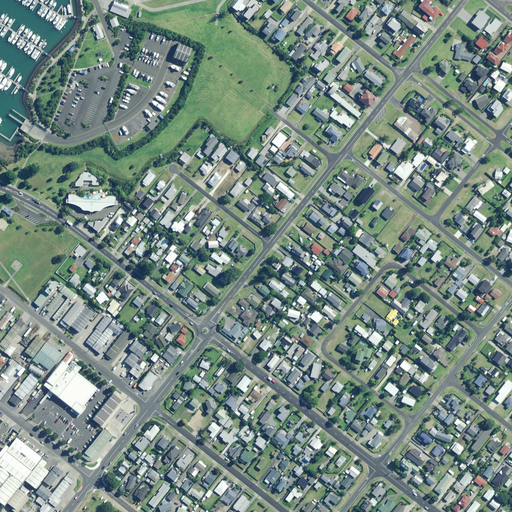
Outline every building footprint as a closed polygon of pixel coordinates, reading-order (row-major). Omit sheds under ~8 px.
[(132,7),(114,0),(113,0),(110,10),(127,17),(132,7)] [(238,9),(240,11),(244,6),(241,3),(243,1),(242,0),(235,0),(231,6),(236,11),(238,9)] [(258,9),(259,8),(259,7),(260,5),(258,3),(259,2),(256,0),(251,7),(256,11),(258,8),(258,9)] [(285,13),(293,4),(288,0),(285,0),(282,5),(280,8),(285,13)] [(346,0),(339,0),(337,2),(340,4),(335,10),(338,12),(343,6),(345,7),(349,2),(346,0)] [(427,5),(431,1),(429,0),(419,0),(421,2),(419,5),(418,4),(416,6),(430,16),(428,18),(431,20),(432,18),(434,19),(440,10),(435,6),(433,9),(427,5)] [(390,13),(394,8),(388,3),(387,5),(384,3),(380,9),(387,15),(389,12),(390,13)] [(370,14),(373,10),(367,5),(358,17),(363,21),(366,17),(368,18),(371,14),(370,14)] [(267,19),(272,13),(267,8),(264,12),(265,13),(263,15),(267,19)] [(351,21),(359,10),(356,8),(354,10),(352,9),(346,17),(351,21)] [(294,12),(293,11),(287,19),(290,22),(292,19),(295,21),(301,13),(297,9),(294,12)] [(405,23),(411,16),(403,10),(398,17),(405,23)] [(486,20),(488,17),(480,10),(471,22),(480,29),(486,21),(486,20)] [(246,22),(252,15),(248,12),(242,19),(246,22)] [(379,18),(375,15),(369,22),(373,24),(374,25),(379,18)] [(302,36),(314,21),(309,16),(297,32),(302,36)] [(116,17),(109,20),(112,27),(119,25),(116,17)] [(398,26),(400,24),(391,18),(386,24),(396,32),(400,27),(398,26)] [(494,32),(502,23),(495,18),(492,23),(490,22),(484,29),(491,35),(493,31),(494,32)] [(285,19),(279,26),(281,27),(280,28),(281,29),(284,27),(285,27),(289,22),(285,19)] [(268,36),(275,26),(269,22),(262,32),(268,36)] [(372,25),(373,24),(369,22),(362,32),(370,36),(375,26),(372,25)] [(422,35),(427,28),(418,22),(413,29),(422,35)] [(100,27),(98,25),(92,27),(94,31),(95,30),(97,35),(96,35),(97,39),(104,37),(102,34),(103,33),(100,27)] [(316,37),(320,32),(313,26),(309,31),(316,37)] [(286,34),(279,28),(271,38),(274,40),(276,38),(280,41),(286,34)] [(379,44),(384,48),(388,43),(391,45),(393,42),(383,34),(380,38),(382,40),(379,44)] [(404,37),(401,35),(400,37),(399,36),(396,39),(397,40),(394,44),(397,46),(404,37)] [(405,38),(403,41),(404,42),(402,46),(401,45),(397,50),(398,51),(395,55),(401,59),(403,56),(402,55),(409,46),(410,47),(413,44),(411,43),(415,39),(410,35),(407,40),(405,38)] [(482,50),(487,43),(480,37),(474,44),(482,50)] [(321,54),(328,45),(323,41),(320,45),(317,43),(313,48),(316,50),(313,54),(312,53),(310,55),(316,60),(321,53),(321,54)] [(336,53),(341,46),(335,42),(328,52),(332,55),(334,52),(336,53)] [(498,45),(495,48),(496,49),(494,52),(498,55),(501,51),(503,52),(507,47),(502,42),(499,46),(498,45)] [(71,53),(78,46),(74,43),(67,50),(71,53)] [(185,66),(192,49),(178,43),(171,60),(185,66)] [(298,57),(301,59),(305,54),(302,52),(306,48),(301,43),(290,56),(296,61),(298,57)] [(465,48),(463,48),(464,44),(457,43),(455,50),(456,51),(455,58),(461,60),(461,59),(470,61),(472,55),(463,53),(464,51),(465,48)] [(347,57),(348,56),(348,55),(350,52),(344,48),(335,59),(341,63),(346,57),(347,57)] [(500,61),(498,60),(499,59),(490,52),(485,58),(496,66),(500,61)] [(476,64),(481,58),(477,55),(472,61),(476,64)] [(359,73),(365,69),(359,58),(353,62),(359,73)] [(322,62),(322,61),(321,63),(319,62),(314,69),(318,72),(319,70),(321,72),(328,63),(324,60),(322,62)] [(445,76),(447,75),(446,74),(448,71),(447,70),(450,65),(444,60),(443,62),(442,61),(438,65),(439,66),(438,67),(443,71),(441,73),(445,76)] [(511,68),(510,67),(511,66),(503,62),(499,68),(510,73),(511,68)] [(485,68),(484,69),(479,65),(475,70),(477,72),(473,76),(479,81),(488,71),(485,68)] [(495,79),(499,72),(495,69),(491,76),(495,79)] [(371,72),(370,72),(368,70),(364,75),(378,87),(385,78),(378,73),(376,76),(371,72)] [(329,84),(335,76),(329,71),(323,79),(329,84)] [(345,80),(348,76),(342,71),(337,78),(339,80),(340,78),(342,80),(345,80)] [(462,81),(467,75),(463,72),(458,78),(462,81)] [(308,90),(316,79),(312,76),(309,79),(305,76),(301,81),(303,83),(302,84),(300,83),(294,91),(300,95),(303,91),(305,92),(307,89),(308,90)] [(471,93),(476,86),(468,79),(460,89),(466,93),(468,90),(471,93)] [(499,92),(505,84),(499,79),(493,88),(499,92)] [(314,86),(318,89),(319,88),(322,91),(325,86),(318,80),(314,86)] [(331,95),(339,87),(333,82),(329,86),(331,88),(328,92),(331,95)] [(350,93),(353,88),(347,83),(343,88),(350,93)] [(508,102),(511,97),(511,91),(508,88),(502,96),(508,102)] [(368,107),(376,98),(366,90),(359,99),(368,107)] [(358,117),(361,114),(335,93),(332,97),(358,117)] [(291,107),(297,98),(292,95),(286,103),(291,107)] [(483,105),(488,103),(485,95),(475,100),(479,109),(484,107),(483,105)] [(417,110),(421,105),(413,98),(409,104),(417,110)] [(500,106),(501,104),(496,100),(487,110),(496,118),(502,110),(501,109),(502,108),(500,106)] [(308,106),(309,104),(306,102),(304,104),(303,103),(301,105),(300,104),(296,108),(303,114),(309,107),(308,106)] [(428,122),(437,111),(432,107),(429,112),(424,108),(419,113),(426,118),(424,120),(428,122)] [(324,122),(328,116),(317,108),(312,113),(317,117),(316,118),(320,121),(321,120),(324,122)] [(349,128),(354,122),(342,113),(340,116),(339,115),(338,117),(336,115),(337,113),(334,110),(330,116),(341,124),(342,123),(349,128)] [(412,123),(405,117),(400,117),(394,125),(407,136),(413,142),(419,135),(409,127),(412,123)] [(444,119),(442,120),(439,118),(435,123),(443,129),(449,122),(444,119)] [(153,120),(145,127),(148,131),(150,129),(150,130),(157,124),(153,120)] [(341,136),(342,134),(331,125),(325,132),(331,137),(330,139),(335,142),(340,136),(341,136)] [(270,126),(265,133),(268,135),(266,137),(268,138),(274,130),(270,126)] [(454,131),(453,132),(451,130),(446,136),(453,142),(455,140),(458,142),(454,146),(456,148),(464,139),(454,131)] [(279,148),(287,138),(280,132),(272,142),(279,148)] [(419,145),(424,138),(422,136),(416,143),(419,145)] [(474,139),(472,141),(468,137),(463,143),(465,145),(461,150),(465,154),(467,151),(468,151),(474,144),(475,145),(477,142),(474,139)] [(401,150),(406,144),(398,138),(390,149),(397,154),(399,153),(400,154),(402,151),(401,150)] [(434,142),(429,139),(428,140),(426,139),(423,143),(425,145),(424,146),(428,149),(434,142)] [(224,148),(225,147),(220,143),(210,157),(215,160),(218,156),(221,158),(227,150),(224,148)] [(285,152),(284,153),(286,155),(289,157),(290,156),(292,158),(300,149),(292,143),(285,152)] [(373,159),(382,148),(376,143),(369,153),(371,155),(370,157),(373,159)] [(255,151),(256,149),(253,147),(247,155),(252,159),(257,153),(255,151)] [(442,152),(437,148),(432,155),(442,163),(449,154),(447,152),(443,157),(440,155),(442,152)] [(286,155),(284,153),(283,152),(284,152),(281,149),(271,160),(274,162),(275,161),(279,164),(286,155)] [(231,150),(225,158),(233,164),(239,156),(231,150)] [(306,151),(306,152),(303,150),(300,155),(302,157),(304,155),(305,156),(304,158),(310,163),(315,157),(306,151)] [(202,159),(205,155),(199,151),(196,154),(202,159)] [(380,165),(389,155),(384,151),(376,161),(380,165)] [(184,166),(191,157),(184,152),(179,159),(181,160),(179,162),(184,166)] [(255,162),(262,168),(269,160),(261,154),(255,162)] [(420,164),(425,157),(420,154),(417,157),(416,156),(413,159),(414,160),(412,163),(416,167),(419,164),(420,164)] [(451,170),(454,166),(455,168),(456,167),(457,167),(462,160),(455,154),(452,158),(451,158),(447,163),(448,164),(446,167),(451,170)] [(433,166),(436,162),(429,156),(426,160),(433,166)] [(240,172),(245,165),(240,161),(235,168),(240,172)] [(394,168),(395,166),(390,162),(386,168),(390,172),(392,170),(393,171),(395,169),(394,168)] [(411,168),(413,166),(407,162),(403,168),(399,165),(394,172),(404,180),(413,169),(411,168)] [(209,165),(207,167),(204,164),(199,169),(203,172),(203,173),(206,175),(212,167),(209,165)] [(310,176),(313,171),(303,164),(300,169),(310,176)] [(219,181),(227,171),(222,167),(213,176),(219,181)] [(292,177),(296,172),(290,167),(286,173),(292,177)] [(442,175),(445,172),(440,169),(436,173),(438,175),(432,183),(439,188),(444,181),(443,181),(445,178),(442,175)] [(345,171),(344,172),(342,170),(337,178),(346,184),(351,177),(347,174),(347,172),(345,171)] [(155,176),(150,171),(142,181),(143,182),(142,183),(146,186),(147,185),(148,185),(155,176)] [(84,172),(75,183),(75,186),(81,186),(82,186),(83,185),(83,184),(83,183),(84,183),(91,183),(91,184),(92,184),(92,185),(98,185),(98,180),(88,172),(84,172)] [(404,187),(406,189),(407,187),(414,191),(415,189),(418,191),(424,183),(416,178),(419,175),(416,172),(404,187)] [(357,188),(364,180),(358,176),(352,184),(357,188)] [(248,187),(252,181),(248,177),(243,183),(248,187)] [(165,184),(160,180),(157,184),(161,187),(158,190),(160,191),(165,184)] [(481,195),(494,186),(490,181),(477,190),(481,195)] [(235,197),(243,187),(241,185),(242,184),(241,183),(240,184),(238,182),(229,192),(235,197)] [(280,182),(276,188),(288,197),(287,199),(289,201),(294,195),(288,189),(280,182)] [(328,190),(334,195),(336,193),(341,196),(345,191),(340,188),(341,186),(338,183),(337,185),(333,182),(328,190)] [(270,185),(267,183),(263,188),(266,190),(266,191),(271,195),(275,190),(270,186),(270,185)] [(431,189),(433,187),(428,183),(426,186),(428,188),(420,198),(423,200),(424,198),(428,201),(431,196),(432,197),(436,193),(431,189)] [(174,188),(171,186),(164,195),(170,199),(176,192),(173,190),(174,188)] [(450,196),(452,193),(443,186),(441,189),(450,196)] [(373,192),(368,188),(362,195),(367,199),(373,192)] [(140,199),(145,193),(140,189),(139,191),(138,190),(137,193),(135,195),(140,199)] [(508,198),(511,194),(505,189),(502,193),(508,198)] [(350,201),(353,197),(346,191),(343,196),(350,201)] [(186,195),(181,193),(179,199),(178,199),(177,202),(178,202),(177,203),(183,205),(185,198),(186,198),(186,195)] [(68,195),(68,203),(71,203),(73,204),(77,205),(79,206),(80,207),(81,208),(82,209),(82,210),(83,210),(84,210),(86,210),(88,210),(90,211),(91,211),(92,211),(93,211),(94,210),(95,210),(98,211),(99,210),(100,210),(101,209),(102,208),(103,207),(104,207),(105,206),(107,206),(109,205),(110,205),(113,204),(115,204),(115,197),(113,196),(111,196),(110,196),(109,196),(108,196),(107,196),(106,197),(105,198),(104,198),(103,198),(102,199),(97,199),(96,199),(94,199),(93,199),(91,199),(90,199),(89,199),(87,199),(86,199),(84,199),(82,198),(81,198),(79,197),(77,196),(76,195),(75,195),(74,194),(73,194),(72,194),(71,194),(70,195),(68,195)] [(257,196),(257,197),(256,196),(252,201),(258,205),(262,199),(257,196)] [(465,208),(470,212),(473,209),(474,210),(476,208),(477,209),(482,203),(474,196),(465,208)] [(156,200),(152,197),(147,202),(152,206),(156,200)] [(279,202),(276,200),(274,203),(275,206),(281,211),(288,201),(283,197),(279,202)] [(250,205),(248,204),(248,205),(241,199),(237,204),(247,212),(249,209),(251,211),(255,206),(252,203),(250,205)] [(335,205),(341,210),(346,205),(347,206),(349,204),(343,199),(339,203),(337,202),(335,205)] [(377,210),(382,204),(377,199),(372,206),(377,210)] [(333,212),(332,212),(332,209),(333,208),(328,205),(324,210),(333,217),(337,212),(334,210),(333,212)] [(159,212),(154,208),(149,214),(157,220),(160,216),(157,214),(159,212)] [(389,220),(391,217),(390,217),(393,213),(387,208),(382,214),(389,220)] [(207,211),(204,209),(200,214),(201,215),(195,223),(200,227),(211,213),(207,210),(207,211)] [(161,219),(159,222),(162,225),(163,224),(165,226),(168,221),(169,221),(170,221),(174,215),(168,210),(165,215),(162,219),(161,219)] [(258,219),(260,216),(257,214),(259,212),(256,210),(250,217),(262,226),(264,223),(258,219)] [(143,215),(139,212),(135,217),(140,221),(144,216),(143,215)] [(326,221),(322,218),(321,218),(318,216),(318,215),(313,212),(309,218),(318,224),(319,223),(322,226),(326,221)] [(486,218),(478,212),(476,214),(473,212),(472,214),(483,222),(486,218)] [(192,217),(188,213),(184,218),(188,222),(192,217)] [(273,218),(271,217),(272,216),(270,214),(269,215),(266,213),(263,216),(265,217),(262,220),(268,224),(273,218)] [(461,226),(465,220),(463,218),(464,216),(460,213),(458,216),(457,214),(455,217),(456,218),(454,220),(461,226)] [(114,222),(113,224),(117,227),(120,223),(123,220),(125,218),(120,214),(114,222)] [(137,220),(132,216),(130,218),(129,217),(126,222),(132,226),(137,220)] [(87,223),(98,232),(108,220),(104,217),(101,221),(88,222),(87,223)] [(374,225),(379,219),(376,217),(371,223),(374,225)] [(9,224),(1,218),(0,219),(0,228),(4,231),(9,224)] [(213,221),(212,220),(210,223),(216,227),(220,222),(215,218),(213,221)] [(346,229),(350,223),(345,219),(343,221),(341,220),(339,224),(343,227),(343,226),(346,229)] [(180,225),(175,221),(170,227),(176,231),(177,232),(178,231),(180,233),(184,228),(183,228),(184,227),(181,224),(180,225)] [(306,222),(302,228),(310,234),(311,233),(313,234),(316,229),(306,222)] [(331,235),(337,227),(333,224),(326,232),(331,235)] [(494,236),(495,235),(496,235),(499,237),(508,226),(504,224),(500,230),(496,228),(495,230),(491,227),(488,232),(494,236)] [(468,229),(463,225),(460,229),(465,233),(468,229)] [(479,236),(485,229),(480,225),(474,232),(479,236)] [(401,237),(406,241),(412,234),(413,235),(415,232),(414,231),(415,230),(411,226),(407,231),(406,231),(401,237)] [(218,234),(219,234),(218,235),(220,236),(220,235),(224,239),(228,234),(224,230),(225,229),(223,227),(222,229),(218,234)] [(343,236),(346,232),(341,227),(338,231),(343,236)] [(426,230),(424,233),(419,229),(414,235),(418,238),(416,241),(422,245),(431,234),(426,230)] [(373,242),(374,239),(364,232),(358,240),(368,248),(370,245),(371,246),(373,242)] [(163,237),(160,241),(160,240),(156,245),(157,246),(159,248),(160,246),(164,249),(167,245),(165,244),(166,242),(167,243),(168,240),(168,239),(164,236),(163,237)] [(219,237),(217,239),(219,241),(218,243),(224,247),(227,242),(221,238),(221,239),(219,237)] [(435,246),(437,243),(434,241),(433,241),(431,239),(430,240),(429,240),(426,244),(425,243),(419,251),(423,254),(428,247),(432,250),(434,251),(437,247),(435,246)] [(233,251),(238,244),(233,240),(228,246),(233,251)] [(138,246),(134,250),(136,251),(135,252),(137,254),(136,255),(138,256),(139,255),(142,257),(144,254),(143,253),(144,251),(143,250),(145,248),(143,246),(145,243),(142,241),(137,246),(138,246)] [(197,252),(202,246),(199,243),(196,241),(191,247),(197,252)] [(128,246),(124,252),(128,256),(133,250),(134,251),(137,247),(134,245),(132,243),(130,245),(129,247),(128,246)] [(324,248),(321,245),(319,247),(315,243),(310,249),(318,255),(322,249),(323,249),(324,248)] [(370,253),(369,254),(358,244),(352,252),(371,267),(376,262),(372,258),(374,256),(370,253)] [(398,253),(402,247),(397,244),(393,250),(398,253)] [(86,251),(79,245),(74,250),(77,253),(75,256),(77,257),(79,255),(81,257),(86,251)] [(302,253),(303,251),(293,245),(291,248),(293,249),(291,251),(302,258),(304,254),(302,253)] [(244,257),(247,252),(240,246),(236,250),(239,252),(236,256),(239,258),(242,255),(244,257)] [(346,263),(353,254),(345,248),(338,256),(346,263)] [(408,257),(412,253),(405,248),(399,256),(402,258),(402,257),(407,261),(409,258),(408,257)] [(497,258),(502,262),(504,259),(506,261),(509,257),(507,256),(509,254),(509,248),(502,248),(502,251),(497,258)] [(177,255),(171,250),(165,259),(170,263),(177,255)] [(439,255),(440,253),(437,250),(430,259),(435,262),(437,260),(439,261),(442,258),(439,255)] [(159,257),(153,253),(149,257),(156,262),(159,257)] [(185,256),(186,254),(184,253),(183,255),(182,254),(178,259),(186,265),(190,260),(185,256)] [(222,253),(220,257),(213,253),(210,258),(213,260),(214,259),(221,264),(223,262),(226,264),(230,259),(222,253)] [(288,268),(293,262),(287,257),(282,263),(288,268)] [(422,266),(426,260),(422,257),(417,263),(422,266)] [(453,270),(460,262),(454,257),(451,262),(447,259),(444,263),(453,270)] [(357,258),(353,262),(356,264),(353,267),(365,276),(368,271),(365,269),(367,266),(357,258)] [(95,264),(88,259),(85,263),(87,265),(87,266),(91,269),(95,264)] [(338,259),(336,261),(334,259),(332,261),(331,260),(328,264),(341,274),(345,269),(340,266),(343,263),(338,259)] [(214,265),(213,266),(209,263),(205,269),(209,271),(208,272),(217,277),(222,269),(214,265)] [(77,267),(73,264),(69,269),(73,272),(77,267)] [(202,275),(205,271),(197,264),(193,268),(202,275)] [(299,276),(304,270),(296,264),(291,270),(299,276)] [(462,278),(466,273),(458,267),(452,275),(458,280),(460,277),(462,278)] [(327,280),(333,273),(328,268),(322,276),(327,280)] [(357,286),(362,281),(350,271),(347,276),(348,276),(347,278),(357,286)] [(164,274),(162,277),(169,283),(175,276),(170,272),(167,276),(164,274)] [(284,273),(282,277),(284,278),(283,280),(284,281),(283,282),(287,284),(288,284),(291,286),(292,285),(295,286),(297,284),(294,282),(295,280),(284,273)] [(475,285),(479,280),(471,274),(467,279),(475,285)] [(73,276),(69,281),(75,287),(79,281),(73,276)] [(392,289),(397,281),(390,276),(384,283),(392,289)] [(433,285),(434,284),(438,287),(443,281),(439,278),(435,282),(431,279),(429,282),(433,285)] [(462,288),(468,280),(465,278),(463,281),(460,279),(456,284),(462,288)] [(118,283),(114,279),(110,284),(111,284),(108,288),(112,291),(111,293),(113,295),(117,291),(114,288),(118,283)] [(281,282),(279,285),(272,280),(268,285),(277,293),(280,290),(281,291),(285,286),(281,282)] [(56,285),(58,283),(56,282),(55,281),(54,281),(53,281),(52,281),(51,282),(48,285),(46,287),(46,288),(44,291),(49,295),(52,292),(50,291),(51,290),(52,289),(53,290),(57,285),(56,285)] [(185,298),(193,286),(186,281),(184,283),(183,282),(178,288),(179,289),(177,292),(185,298)] [(327,292),(321,287),(322,287),(314,281),(310,286),(318,292),(318,291),(324,296),(327,292)] [(96,290),(87,282),(82,288),(87,292),(86,292),(88,294),(87,295),(92,299),(95,295),(94,293),(96,290)] [(171,294),(178,285),(174,282),(167,291),(171,294)] [(215,297),(219,292),(208,282),(203,288),(215,297)] [(347,282),(344,286),(348,288),(346,290),(349,292),(351,290),(353,292),(356,288),(347,282)] [(451,295),(458,287),(454,284),(448,292),(451,295)] [(76,294),(64,285),(59,291),(63,294),(67,298),(71,300),(76,294)] [(266,296),(270,292),(267,289),(268,289),(264,285),(259,290),(266,296)] [(485,293),(486,291),(480,285),(475,291),(478,293),(479,292),(482,295),(484,292),(485,293)] [(133,290),(128,286),(123,293),(125,295),(126,293),(129,295),(133,290)] [(307,287),(301,295),(312,304),(317,297),(314,295),(313,296),(309,293),(311,290),(307,287)] [(383,299),(388,293),(381,287),(376,293),(383,299)] [(496,299),(501,293),(494,288),(490,294),(496,299)] [(285,298),(289,293),(283,289),(280,294),(285,298)] [(463,300),(468,295),(460,289),(455,294),(463,300)] [(49,295),(44,291),(43,290),(34,302),(34,303),(38,307),(39,306),(40,307),(49,295)] [(393,298),(397,294),(392,290),(389,295),(393,298)] [(63,294),(59,291),(45,309),(49,312),(63,294)] [(98,295),(95,298),(100,304),(106,299),(107,301),(109,299),(102,291),(98,295)] [(202,301),(206,296),(199,291),(197,293),(195,292),(193,294),(197,297),(195,300),(198,301),(199,299),(202,301)] [(339,305),(338,305),(340,302),(338,300),(339,299),(331,293),(326,298),(337,307),(339,305)] [(256,308),(261,301),(252,294),(246,301),(256,308)] [(144,301),(137,296),(132,302),(139,307),(144,301)] [(303,305),(306,301),(300,296),(297,301),(303,305)] [(194,308),(197,303),(189,297),(185,301),(194,308)] [(405,308),(411,302),(405,297),(400,303),(394,299),(390,304),(404,315),(408,310),(405,308)] [(55,320),(71,300),(67,298),(52,317),(55,320)] [(280,311),(284,305),(275,298),(271,303),(280,311)] [(246,309),(250,304),(243,299),(239,304),(246,309)] [(120,304),(114,300),(106,309),(113,314),(112,315),(115,317),(118,312),(116,310),(120,304)] [(84,307),(76,301),(62,320),(70,326),(84,307)] [(421,309),(425,305),(420,301),(414,308),(417,311),(415,313),(416,314),(419,312),(421,313),(423,311),(421,309)] [(486,314),(490,309),(483,303),(477,312),(483,316),(485,314),(486,314)] [(152,306),(150,305),(147,309),(148,310),(146,313),(152,317),(157,310),(158,308),(153,304),(152,306)] [(268,315),(272,310),(266,305),(264,308),(262,307),(260,309),(268,315)] [(330,306),(329,308),(326,305),(322,311),(329,316),(334,309),(330,306)] [(84,307),(70,326),(78,332),(92,314),(84,307)] [(144,310),(142,308),(136,316),(135,316),(133,318),(133,319),(132,320),(134,321),(135,320),(137,322),(139,319),(141,315),(144,310)] [(298,318),(300,312),(289,309),(287,316),(298,318)] [(388,318),(387,319),(389,321),(390,320),(391,320),(393,318),(394,319),(397,314),(396,314),(398,312),(395,309),(393,311),(392,310),(386,317),(388,318)] [(425,329),(438,314),(432,309),(420,325),(425,329)] [(249,312),(246,315),(244,314),(243,316),(242,315),(240,317),(244,320),(243,322),(248,327),(259,314),(255,310),(252,314),(249,312)] [(320,315),(319,314),(319,313),(317,312),(313,310),(308,316),(317,323),(323,316),(320,314),(320,315)] [(12,315),(7,311),(0,320),(0,328),(2,330),(9,319),(12,322),(15,318),(12,315)] [(167,315),(162,311),(155,321),(160,325),(164,320),(163,320),(167,315)] [(366,323),(370,317),(365,313),(362,317),(364,319),(363,321),(366,323)] [(446,323),(449,320),(442,315),(437,321),(438,322),(436,325),(442,330),(445,326),(443,324),(445,322),(446,323)] [(96,328),(85,342),(91,347),(102,333),(102,332),(111,321),(105,316),(100,322),(97,325),(95,328),(96,328)] [(25,323),(19,318),(0,342),(0,344),(5,349),(10,343),(25,323)] [(376,319),(376,318),(374,318),(373,327),(376,327),(376,329),(378,329),(378,331),(385,331),(385,321),(383,321),(383,319),(376,319)] [(70,326),(62,320),(59,323),(64,328),(64,327),(67,329),(70,326)] [(283,329),(286,325),(282,321),(281,320),(278,325),(283,329)] [(112,321),(107,327),(113,332),(117,335),(121,329),(112,321)] [(178,322),(168,326),(172,333),(181,329),(178,322)] [(248,330),(244,327),(241,331),(238,329),(241,325),(237,322),(228,334),(232,337),(232,336),(237,339),(239,336),(241,338),(245,334),(248,330)] [(150,324),(149,323),(145,328),(146,329),(142,334),(147,338),(151,333),(152,334),(156,329),(156,328),(157,327),(151,323),(150,324)] [(315,336),(321,329),(314,324),(309,331),(315,336)] [(227,334),(230,329),(225,325),(221,330),(227,334)] [(365,332),(365,331),(357,325),(354,329),(359,332),(357,334),(360,336),(361,335),(365,339),(369,335),(365,332)] [(113,332),(107,327),(96,341),(102,346),(113,332)] [(125,332),(123,331),(105,354),(106,355),(105,356),(110,359),(111,358),(112,359),(130,335),(129,335),(130,333),(126,329),(125,332)] [(452,351),(467,333),(461,329),(447,347),(452,351)] [(257,339),(261,335),(256,331),(253,334),(257,339)] [(376,346),(382,337),(375,331),(368,340),(376,346)] [(173,336),(169,332),(164,338),(162,335),(155,340),(161,349),(168,344),(167,343),(168,342),(170,344),(171,342),(169,341),(173,336)] [(502,345),(507,339),(499,332),(496,335),(497,336),(495,339),(502,345)] [(184,335),(181,333),(175,340),(182,345),(186,341),(182,338),(184,335)] [(301,339),(300,341),(300,342),(308,348),(314,341),(303,333),(300,337),(301,339)] [(429,344),(432,340),(425,334),(421,339),(429,344)] [(353,346),(358,338),(352,335),(348,343),(353,346)] [(289,346),(292,342),(291,340),(286,336),(282,341),(286,345),(283,348),(286,350),(289,346)] [(44,344),(36,337),(23,352),(32,359),(44,344)] [(270,348),(272,345),(265,339),(259,346),(265,351),(269,347),(270,348)] [(147,349),(135,340),(128,348),(132,351),(140,357),(147,349)] [(102,346),(96,341),(92,347),(100,354),(105,348),(103,347),(102,346)] [(60,353),(45,342),(44,344),(32,359),(46,370),(60,353)] [(387,342),(387,343),(385,342),(382,346),(388,351),(392,346),(387,342)] [(16,348),(10,343),(5,349),(3,351),(10,356),(16,348)] [(289,354),(296,345),(294,343),(287,352),(289,354)] [(345,353),(348,347),(340,343),(337,349),(345,353)] [(418,353),(422,349),(416,344),(411,351),(415,354),(416,352),(418,353)] [(296,361),(304,350),(300,346),(297,350),(298,350),(292,358),(296,361)] [(405,355),(409,349),(405,346),(400,352),(405,355)] [(176,353),(168,347),(164,352),(165,353),(163,355),(166,358),(168,356),(172,358),(176,353)] [(441,355),(444,351),(439,347),(433,355),(439,360),(442,356),(441,355)] [(370,358),(372,350),(364,348),(363,352),(357,350),(354,361),(361,363),(363,356),(370,358)] [(304,353),(305,354),(301,359),(301,360),(299,363),(302,364),(305,366),(314,356),(308,351),(309,351),(307,349),(304,353)] [(136,363),(140,357),(132,351),(124,361),(132,368),(136,363)] [(500,366),(507,358),(498,351),(492,359),(500,366)] [(159,356),(154,353),(150,359),(154,362),(159,356)] [(271,368),(279,358),(274,355),(266,365),(271,368)] [(391,355),(385,363),(390,367),(396,359),(391,355)] [(424,355),(420,361),(423,363),(422,364),(430,370),(431,369),(433,370),(436,366),(432,363),(433,362),(424,355)] [(206,362),(208,359),(204,357),(199,366),(208,370),(211,364),(206,362)] [(5,370),(2,373),(8,378),(10,375),(10,376),(16,369),(15,368),(18,364),(12,359),(9,363),(10,364),(5,370)] [(283,360),(278,367),(282,370),(281,373),(285,376),(291,368),(286,365),(289,361),(286,359),(285,361),(283,360)] [(371,370),(377,363),(373,360),(368,367),(371,370)] [(62,361),(46,380),(52,385),(49,390),(80,414),(85,408),(83,406),(97,388),(77,372),(80,367),(72,361),(68,366),(62,361)] [(407,372),(410,367),(403,361),(399,366),(407,372)] [(144,370),(136,363),(132,368),(129,371),(138,377),(144,370)] [(313,363),(310,377),(318,379),(319,371),(320,371),(322,365),(313,363)] [(375,378),(379,381),(389,367),(384,363),(381,367),(382,367),(375,375),(377,376),(375,378)] [(44,371),(31,364),(28,370),(41,377),(44,371)] [(416,372),(417,370),(417,369),(418,367),(415,364),(409,372),(412,375),(415,371),(416,372)] [(218,377),(224,369),(221,366),(215,374),(218,377)] [(294,366),(291,370),(292,372),(286,379),(292,384),(300,373),(295,369),(296,368),(294,366)] [(485,375),(487,372),(485,370),(486,369),(482,366),(479,369),(485,375)] [(497,372),(499,371),(493,366),(487,374),(492,378),(494,375),(497,377),(499,374),(497,372)] [(326,369),(322,375),(329,381),(330,379),(331,380),(335,376),(326,369)] [(149,370),(137,385),(143,390),(146,390),(148,388),(152,384),(152,383),(157,376),(149,370)] [(233,372),(227,379),(232,383),(231,385),(234,387),(237,383),(235,381),(239,376),(233,372)] [(2,373),(0,375),(0,390),(1,391),(3,389),(4,388),(6,385),(8,382),(7,380),(8,378),(2,373)] [(38,380),(30,373),(14,393),(14,394),(22,399),(22,400),(38,380)] [(410,378),(408,376),(409,376),(405,373),(399,381),(404,386),(410,378)] [(422,384),(428,376),(424,373),(418,381),(422,384)] [(484,383),(486,380),(480,375),(474,382),(481,387),(482,385),(481,384),(482,382),(484,383)] [(246,387),(251,381),(245,376),(237,386),(245,393),(248,389),(246,387)] [(198,384),(204,388),(205,386),(207,387),(208,385),(207,384),(209,381),(204,377),(198,384)] [(185,390),(184,392),(188,393),(189,390),(190,391),(190,389),(189,389),(190,388),(191,388),(192,385),(191,385),(192,382),(186,379),(182,388),(185,390)] [(296,386),(300,390),(303,387),(306,384),(301,380),(296,386)] [(511,385),(511,384),(511,383),(507,380),(496,394),(498,395),(494,399),(500,404),(511,388),(511,385)] [(338,393),(343,386),(337,382),(332,389),(335,392),(335,391),(338,393)] [(394,396),(399,390),(389,382),(384,388),(394,396)] [(214,389),(219,393),(219,392),(221,393),(226,386),(222,383),(220,384),(218,383),(214,389)] [(324,392),(329,386),(325,383),(321,389),(324,392)] [(421,389),(417,385),(416,387),(413,385),(409,390),(418,398),(422,392),(420,390),(421,389)] [(490,396),(495,389),(490,385),(485,392),(490,396)] [(258,402),(262,396),(254,390),(249,395),(258,402)] [(345,393),(339,400),(341,401),(339,404),(344,408),(351,399),(348,397),(349,396),(345,393)] [(14,394),(9,401),(16,406),(22,399),(14,394)] [(91,419),(100,426),(120,401),(111,394),(91,419)] [(235,403),(237,400),(231,395),(225,403),(232,408),(231,409),(234,411),(239,406),(235,403)] [(182,402),(184,399),(180,396),(178,399),(176,401),(171,407),(176,411),(181,404),(180,404),(182,402)] [(413,406),(415,401),(403,396),(401,402),(413,406)] [(448,400),(444,405),(450,411),(452,409),(454,411),(454,410),(456,410),(461,405),(460,404),(460,403),(454,398),(452,400),(450,396),(448,401),(448,400)] [(195,408),(199,403),(195,400),(195,399),(193,397),(188,403),(195,408)] [(207,409),(205,411),(209,414),(216,406),(213,404),(211,399),(204,401),(207,408),(207,409)] [(272,409),(276,403),(272,400),(266,408),(269,411),(271,408),(272,409)] [(245,415),(248,410),(242,405),(238,409),(245,415)] [(282,414),(282,413),(285,409),(281,406),(278,410),(280,412),(277,417),(283,421),(289,414),(286,412),(285,413),(284,412),(282,414)] [(369,419),(376,410),(371,406),(365,412),(363,410),(360,414),(362,416),(364,414),(369,419)] [(130,414),(123,408),(120,412),(125,416),(126,415),(128,416),(130,414)] [(229,417),(219,409),(215,415),(219,419),(218,421),(223,425),(229,417)] [(351,421),(357,413),(351,409),(345,417),(351,421)] [(469,411),(465,417),(470,421),(474,415),(469,411)] [(441,412),(437,416),(448,425),(453,417),(449,414),(447,416),(441,412)] [(253,427),(258,420),(255,418),(250,424),(253,427)] [(226,427),(228,428),(233,422),(229,419),(223,426),(226,428),(226,427)] [(364,422),(362,424),(355,419),(350,426),(359,433),(366,424),(364,422)] [(460,421),(457,419),(454,423),(457,425),(455,428),(460,432),(466,425),(461,421),(460,421)] [(388,428),(392,423),(388,420),(384,425),(388,428)] [(219,427),(212,422),(207,429),(211,432),(209,435),(213,438),(220,428),(221,429),(222,427),(220,426),(219,427)] [(272,426),(271,427),(266,423),(262,429),(265,432),(265,433),(270,437),(276,430),(272,426)] [(370,432),(374,427),(369,423),(365,428),(370,432)] [(237,435),(247,443),(249,440),(250,441),(255,434),(252,431),(247,436),(244,433),(249,427),(246,424),(237,435)] [(471,425),(466,431),(473,436),(481,427),(477,424),(475,427),(471,425)] [(151,441),(160,429),(155,425),(149,432),(147,430),(143,435),(151,441)] [(476,440),(471,447),(475,451),(492,429),(488,426),(479,437),(477,436),(474,439),(476,440)] [(228,434),(223,430),(219,436),(222,439),(222,440),(225,443),(226,441),(229,443),(238,431),(233,427),(228,434)] [(437,431),(433,427),(428,432),(434,437),(448,442),(451,436),(437,431)] [(112,436),(103,429),(81,456),(88,461),(93,460),(112,436)] [(295,440),(299,443),(300,442),(302,443),(306,437),(299,431),(294,437),(296,439),(295,440)] [(289,433),(285,438),(279,432),(274,439),(282,445),(281,447),(283,449),(293,436),(289,433)] [(432,439),(422,432),(417,439),(421,442),(422,441),(428,445),(432,439)] [(375,449),(383,438),(377,433),(371,441),(370,440),(368,443),(375,449)] [(256,441),(255,443),(260,448),(261,448),(263,449),(266,445),(264,444),(266,441),(260,437),(259,436),(258,436),(255,440),(256,441)] [(26,445),(16,437),(6,451),(31,470),(41,457),(31,449),(32,448),(27,444),(26,445)] [(317,440),(318,439),(315,437),(310,444),(316,449),(317,448),(318,449),(320,446),(318,445),(320,443),(317,440)] [(134,445),(142,451),(149,442),(144,438),(140,442),(138,441),(134,445)] [(170,442),(167,440),(166,441),(162,438),(157,445),(164,450),(170,442)] [(492,439),(486,445),(489,448),(488,449),(492,453),(494,451),(494,452),(496,449),(500,443),(496,440),(495,442),(492,439)] [(456,443),(451,449),(457,454),(459,455),(464,449),(462,448),(462,447),(456,443)] [(293,449),(295,450),(293,453),(296,456),(298,453),(302,449),(296,444),(293,449)] [(437,444),(431,452),(437,457),(439,454),(440,455),(441,455),(443,451),(443,450),(443,449),(437,444)] [(504,445),(499,451),(504,455),(506,453),(507,453),(510,449),(504,445)] [(162,458),(164,460),(163,461),(167,464),(169,461),(171,462),(173,460),(172,459),(174,457),(175,458),(179,452),(177,451),(179,449),(175,446),(172,450),(171,450),(166,456),(165,455),(162,458)] [(234,459),(242,448),(239,446),(237,448),(235,447),(233,449),(230,447),(230,448),(228,451),(230,453),(229,454),(234,459)] [(306,446),(298,456),(301,458),(299,460),(305,465),(310,459),(308,457),(313,451),(306,446)] [(325,453),(331,457),(337,450),(333,447),(333,448),(330,446),(325,453)] [(412,447),(405,455),(414,462),(418,458),(415,456),(418,451),(412,447)] [(23,481),(31,471),(31,470),(6,451),(2,448),(0,451),(0,465),(10,474),(22,483),(23,481)] [(248,463),(253,457),(244,450),(240,456),(241,456),(239,458),(240,458),(239,460),(242,463),(244,461),(244,462),(245,461),(248,463)] [(134,461),(137,457),(131,452),(128,456),(134,461)] [(151,464),(154,460),(147,454),(144,458),(151,464)] [(187,466),(192,459),(187,455),(182,462),(187,466)] [(341,465),(346,459),(341,455),(334,463),(339,467),(341,465)] [(444,456),(440,461),(445,465),(449,460),(444,456)] [(48,462),(42,458),(25,480),(35,488),(48,471),(43,467),(48,462)] [(261,470),(267,462),(262,458),(260,460),(256,466),(261,470)] [(425,462),(419,458),(415,463),(421,467),(425,462)] [(408,464),(402,459),(398,465),(404,470),(402,473),(407,476),(411,470),(415,474),(419,469),(414,465),(414,466),(409,462),(408,464)] [(126,464),(127,463),(124,460),(115,471),(121,476),(129,466),(126,464)] [(163,464),(158,460),(153,465),(158,470),(163,464)] [(286,461),(284,460),(279,465),(281,467),(280,468),(282,470),(283,469),(284,469),(288,463),(289,462),(288,460),(287,460),(286,461)] [(139,469),(140,470),(138,472),(139,473),(141,475),(147,468),(145,467),(147,465),(144,462),(139,469)] [(204,473),(207,469),(198,462),(194,466),(204,473)] [(0,481),(2,483),(10,474),(0,465),(0,481)] [(296,471),(294,473),(298,477),(305,469),(301,465),(299,467),(297,465),(293,469),(296,471)] [(494,470),(489,465),(482,474),(487,478),(488,478),(490,479),(491,477),(490,475),(494,470)] [(499,488),(508,476),(505,473),(510,468),(506,465),(501,470),(498,474),(498,475),(492,482),(498,486),(497,488),(498,489),(499,488)] [(63,472),(55,466),(43,481),(50,486),(58,475),(60,476),(63,472)] [(348,471),(349,472),(350,473),(349,474),(354,478),(355,477),(359,472),(352,466),(348,471)] [(193,476),(197,472),(192,467),(188,471),(193,476)] [(174,475),(177,471),(173,468),(167,476),(173,481),(176,477),(174,475)] [(280,474),(273,468),(265,478),(266,479),(264,481),(268,484),(269,481),(273,484),(280,474)] [(143,479),(153,487),(160,478),(156,475),(156,474),(151,470),(143,479)] [(210,484),(216,477),(209,471),(204,477),(206,479),(205,480),(210,484)] [(447,473),(433,489),(440,495),(446,488),(445,487),(452,477),(447,473)] [(459,483),(457,481),(452,487),(455,488),(454,489),(459,494),(472,478),(466,473),(458,482),(459,483)] [(17,489),(22,483),(10,474),(2,483),(0,486),(0,502),(4,506),(7,502),(17,489)] [(132,488),(138,478),(131,474),(129,478),(130,478),(125,488),(126,489),(125,490),(128,492),(129,490),(132,492),(133,489),(132,488)] [(330,480),(329,479),(323,474),(320,478),(327,483),(328,481),(329,481),(328,482),(332,485),(335,480),(334,479),(332,477),(330,480)] [(416,474),(411,480),(419,485),(423,479),(416,474)] [(72,479),(66,475),(48,498),(50,500),(48,501),(55,507),(60,500),(58,499),(70,484),(71,484),(72,482),(72,479)] [(436,480),(429,475),(425,480),(432,485),(436,480)] [(487,482),(478,475),(473,481),(480,486),(481,484),(484,486),(487,482)] [(304,489),(308,483),(306,481),(306,480),(305,480),(307,478),(305,476),(303,478),(302,477),(296,483),(304,489)] [(343,480),(340,484),(346,488),(353,480),(347,476),(343,481),(343,480)] [(286,483),(287,481),(285,480),(286,479),(283,477),(282,478),(281,480),(274,488),(279,492),(283,487),(284,488),(286,487),(284,486),(286,483)] [(316,478),(315,480),(311,477),(307,482),(312,485),(314,482),(315,483),(316,481),(318,479),(316,478)] [(186,492),(193,483),(187,479),(181,487),(186,492)] [(225,484),(226,483),(222,481),(214,492),(220,497),(228,486),(225,484)] [(147,488),(149,486),(145,482),(142,487),(141,487),(138,491),(141,493),(140,494),(143,497),(149,489),(147,488)] [(152,506),(154,508),(170,488),(164,483),(157,492),(158,492),(155,497),(154,496),(147,505),(150,508),(152,506)] [(52,493),(41,484),(35,492),(45,501),(52,493)] [(378,484),(371,493),(376,497),(379,494),(381,496),(386,491),(378,484)] [(199,500),(202,495),(192,487),(188,493),(190,495),(191,494),(199,500)] [(300,496),(302,494),(294,488),(285,499),(289,502),(294,495),(297,498),(299,496),(300,496)] [(29,498),(17,489),(7,502),(13,508),(11,510),(14,511),(17,511),(18,511),(29,498)] [(232,501),(239,491),(237,489),(234,492),(230,489),(222,500),(228,504),(231,501),(232,501)] [(488,489),(483,496),(488,501),(494,493),(493,493),(494,491),(492,489),(490,491),(488,489)] [(450,491),(443,499),(447,502),(454,494),(450,491)] [(336,499),(329,493),(323,501),(326,503),(325,504),(329,507),(331,505),(328,502),(329,500),(335,504),(341,498),(338,496),(336,499)] [(455,505),(452,509),(455,511),(456,511),(460,507),(463,509),(471,499),(464,494),(460,499),(455,504),(455,505)] [(240,511),(242,511),(250,502),(241,496),(233,506),(240,511)] [(189,506),(191,502),(185,497),(182,501),(189,506)] [(372,497),(369,501),(372,504),(372,505),(374,506),(377,502),(372,497)] [(166,511),(173,508),(170,503),(167,504),(165,499),(161,502),(162,505),(158,506),(160,511),(166,511)] [(369,501),(367,499),(360,507),(366,511),(372,505),(372,504),(369,501)] [(395,502),(388,499),(385,504),(383,506),(382,505),(378,508),(379,509),(376,511),(387,511),(392,508),(395,502)] [(500,504),(493,499),(489,503),(489,504),(488,505),(494,509),(495,510),(495,509),(496,509),(500,504)] [(474,500),(466,511),(473,511),(480,505),(474,500)] [(305,507),(304,506),(301,509),(305,511),(309,511),(314,505),(309,501),(305,507)] [(51,507),(46,503),(40,511),(52,511),(55,509),(51,506),(51,507)] [(401,511),(405,508),(399,503),(392,511),(401,511)]
